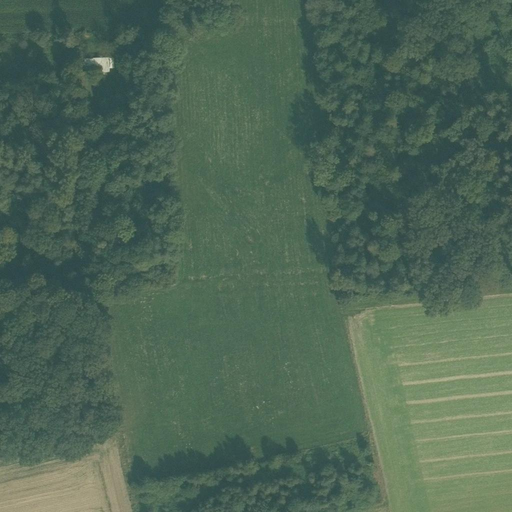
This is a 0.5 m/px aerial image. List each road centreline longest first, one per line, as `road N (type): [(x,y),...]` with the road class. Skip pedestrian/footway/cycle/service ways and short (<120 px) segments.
road 1 (track): [(89,295),(138,511)]
road 2 (track): [(511,287),(345,298)]
road 3 (track): [(0,455),(119,427)]
